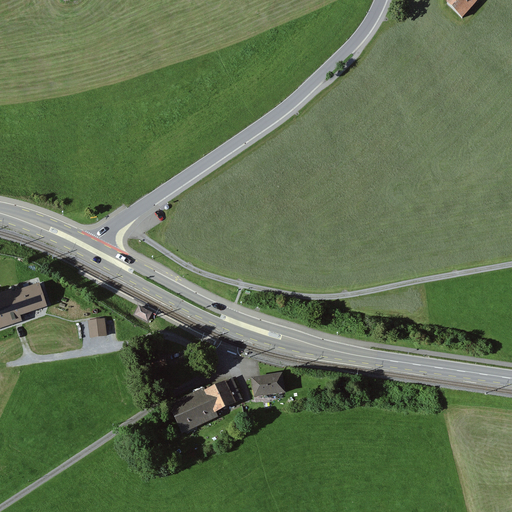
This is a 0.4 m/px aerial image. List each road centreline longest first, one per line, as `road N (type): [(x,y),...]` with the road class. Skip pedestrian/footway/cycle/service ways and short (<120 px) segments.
road 1 (secondary): [(511,378),(288,340),(187,301),(93,250)]
road 2 (unclassified): [(381,0),(349,47),(272,117),(117,222),(93,250)]
road 3 (track): [(240,284),(335,298),(511,265)]
road 4 (track): [(218,369),(0,511)]
road 5 (track): [(224,361),(164,334),(6,365)]
road 6 (track): [(117,222),(206,275),(240,284)]
